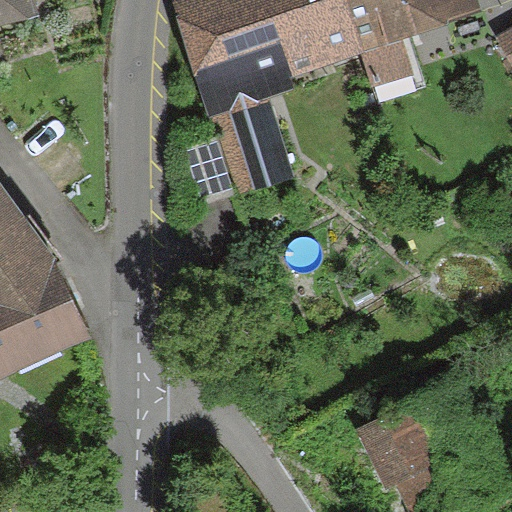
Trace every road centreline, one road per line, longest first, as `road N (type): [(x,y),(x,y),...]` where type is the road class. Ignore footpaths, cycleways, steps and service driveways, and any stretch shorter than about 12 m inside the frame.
road 1 (residential): [(143,0),(133,107),(137,392)]
road 2 (residential): [(137,392),(204,402),(230,418),(299,511)]
road 3 (residential): [(137,392),(136,511)]
